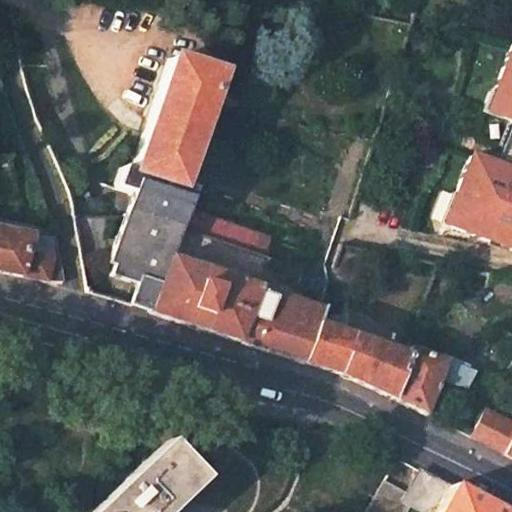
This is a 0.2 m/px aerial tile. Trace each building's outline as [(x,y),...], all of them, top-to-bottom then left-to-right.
[(511,43),(509,43),(493,90),(505,94),(498,114),(511,120),(510,124),(511,124),(511,145),(511,149),(511,43)] [(214,75),(166,60),(131,172),(120,168),(113,189),(159,203),(184,212),(190,190),(179,187),(214,75)] [(498,114),(505,94),(493,90),(486,110),(498,114)] [(511,149),(511,145),(511,124),(510,124),(502,146),(511,149)] [(511,163),(497,158),(495,164),(470,156),(456,194),(465,197),(460,212),(456,211),(451,226),(511,247),(511,163)] [(349,221),(367,162),(350,157),(333,215),(339,217),(349,221)] [(167,261),(173,242),(177,229),(184,212),(128,194),(114,239),(106,264),(112,266),(108,277),(129,283),(137,281),(157,287),(165,261),(167,261)] [(460,212),(465,197),(456,194),(446,224),(451,226),(456,211),(460,212)] [(263,238),(188,211),(182,231),(257,257),(263,238)] [(27,236),(0,229),(0,272),(19,277),(24,254),(27,236)] [(182,231),(177,229),(173,242),(167,261),(252,289),(263,259),(257,257),(182,231)] [(58,261),(24,254),(19,277),(44,282),(60,283),(58,261)] [(327,282),(266,260),(261,271),(312,290),(312,291),(323,295),(327,282)] [(148,314),(301,363),(314,325),(318,311),(284,299),(282,305),(267,300),(251,294),(252,289),(167,261),(165,261),(157,287),(149,312),(148,314)] [(129,306),(149,312),(157,287),(137,281),(129,283),(129,306)] [(404,356),(314,325),(301,363),(338,375),(352,381),(389,398),(404,356)] [(442,361),(406,349),(404,356),(389,398),(404,406),(423,415),(442,361)] [(511,430),(511,424),(482,410),(467,437),(501,454),(511,430)] [(511,430),(501,454),(511,459),(511,430)] [(132,467),(86,511),(163,511),(197,479),(159,441),(132,467)] [(419,511),(425,511),(426,509),(431,511),(432,511),(447,486),(418,471),(406,493),(383,480),(365,511),(406,511),(409,506),(419,511)] [(495,511),(447,486),(432,511),(495,511)]
